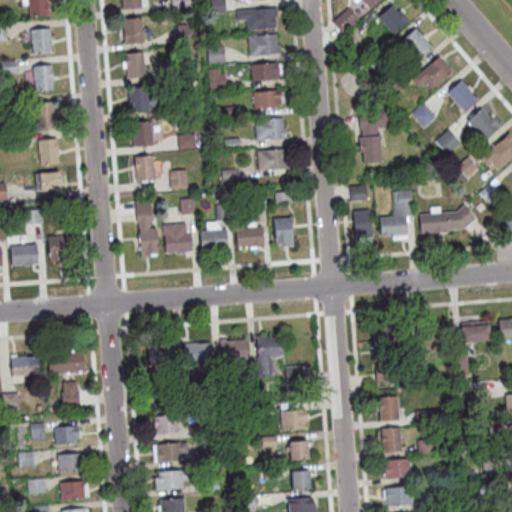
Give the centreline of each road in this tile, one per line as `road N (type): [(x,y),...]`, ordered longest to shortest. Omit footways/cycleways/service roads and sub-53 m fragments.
road 1 (residential): [(511,270),(0,310)]
road 2 (residential): [(120,511),(81,0)]
road 3 (residential): [(346,511),(308,0)]
